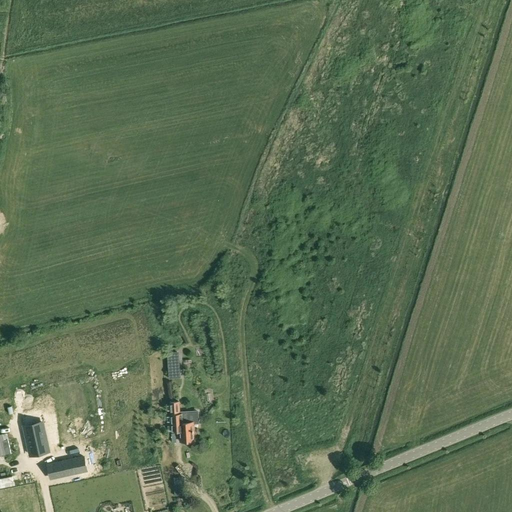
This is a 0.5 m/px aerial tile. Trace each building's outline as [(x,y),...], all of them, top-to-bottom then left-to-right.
[(176,352),(167,352),(169,378),(178,377),(176,352)] [(180,401),(170,402),(171,431),(180,431),(181,441),(194,440),(193,424),(198,423),(198,411),(180,412),(180,401)] [(202,423),(215,424),(216,412),(203,411),(202,423)] [(49,451),(42,422),(24,426),(31,455),(49,451)] [(0,455),(11,453),(8,439),(4,440),(3,434),(0,434),(0,455)] [(84,457),(74,459),(77,472),(87,470),(84,457)] [(77,472),(74,459),(59,462),(62,476),(77,472)]
